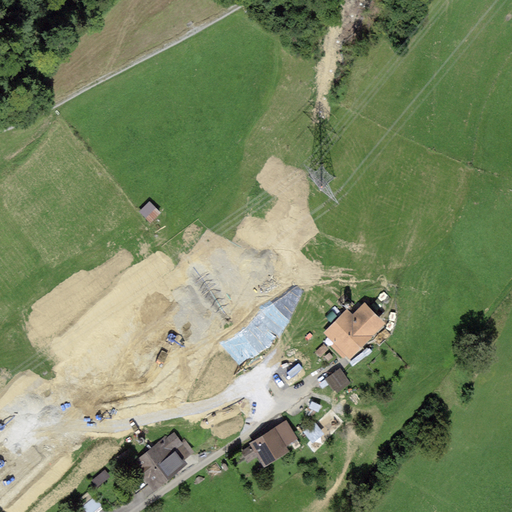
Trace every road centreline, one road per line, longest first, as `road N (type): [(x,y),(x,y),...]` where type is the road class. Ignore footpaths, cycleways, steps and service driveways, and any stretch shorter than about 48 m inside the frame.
road 1 (track): [(0,127),(249,0)]
road 2 (unclassified): [(135,511),(303,393)]
